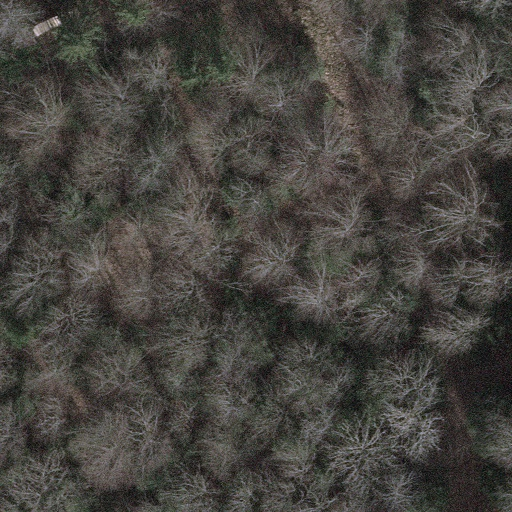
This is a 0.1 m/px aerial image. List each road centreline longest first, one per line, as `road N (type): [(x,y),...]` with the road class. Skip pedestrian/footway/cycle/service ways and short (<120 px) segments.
road 1 (track): [(339,0),(452,323),(445,511)]
road 2 (track): [(0,55),(142,0)]
